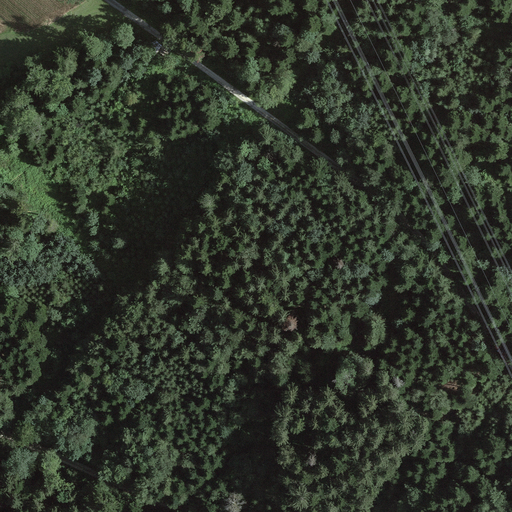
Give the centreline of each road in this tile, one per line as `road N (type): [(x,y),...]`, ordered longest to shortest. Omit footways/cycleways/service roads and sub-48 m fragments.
road 1 (track): [(511,366),(394,217),(108,0)]
road 2 (track): [(0,436),(176,511)]
